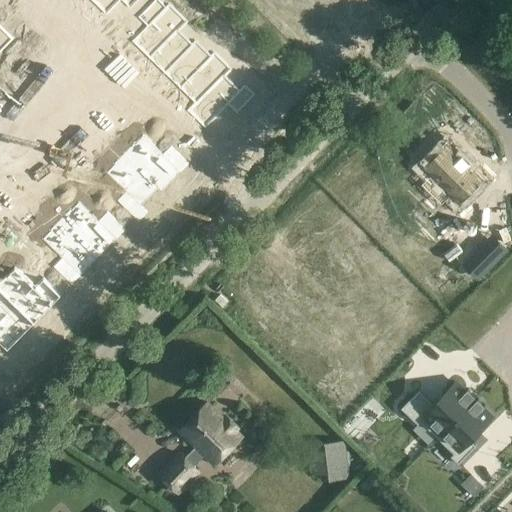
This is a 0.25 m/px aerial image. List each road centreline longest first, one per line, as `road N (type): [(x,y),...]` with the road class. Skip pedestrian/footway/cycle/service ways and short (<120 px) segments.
road 1 (unclassified): [(0,467),(255,203)]
road 2 (residential): [(255,203),(150,101),(0,249)]
road 3 (unclassified): [(255,203),(419,42)]
road 4 (residential): [(511,148),(508,129),(419,42)]
road 5 (residential): [(0,114),(84,27)]
